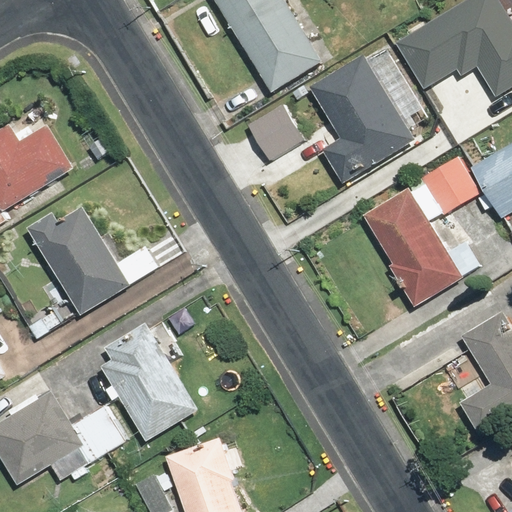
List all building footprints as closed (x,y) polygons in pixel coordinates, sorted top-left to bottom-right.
[(224,0),(282,95),(335,63),(296,0),(224,0)] [(511,11),(505,0),(479,0),(405,46),(432,90),(464,70),(469,77),(486,67),(505,99),(511,94),(511,11)] [(349,182),(421,137),(371,55),(318,88),(349,140),(330,151),(349,182)] [(294,105),(257,127),(278,162),(315,140),(294,105)] [(19,126),(0,138),(0,196),(9,211),(53,185),(50,181),(78,164),(55,126),(29,142),(19,126)] [(511,147),(479,166),(508,219),(511,217),(511,147)] [(487,194),(467,159),(431,179),(452,215),(487,194)] [(420,188),(372,216),(423,307),(472,279),(420,188)] [(58,214),(36,227),(89,317),(140,286),(93,206),(64,223),(58,214)] [(511,313),(511,311),(468,335),(497,385),(467,402),(487,438),(511,423),(511,313)] [(59,393),(0,429),(0,441),(26,484),(52,468),(63,486),(148,433),(155,445),(210,411),(156,322),(112,348),(120,360),(109,367),(122,387),(114,392),(120,402),(85,423),(69,396),(63,400),(59,393)] [(0,353),(0,382),(13,375),(0,353)] [(37,371),(0,392),(0,416),(47,388),(37,371)] [(237,435),(174,456),(193,511),(250,511),(240,483),(252,479),(237,435)] [(171,470),(143,484),(156,511),(178,511),(182,511),(172,491),(180,487),(171,470)]
